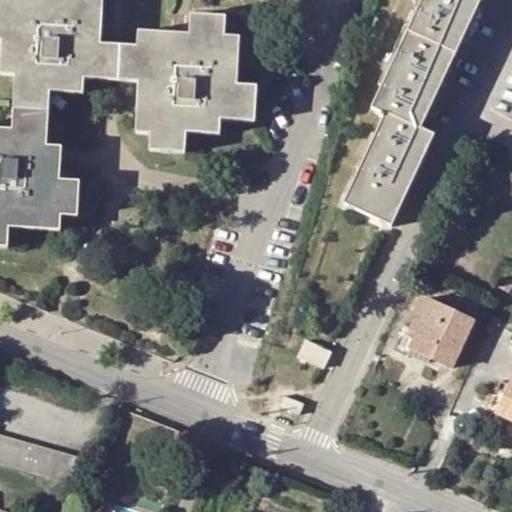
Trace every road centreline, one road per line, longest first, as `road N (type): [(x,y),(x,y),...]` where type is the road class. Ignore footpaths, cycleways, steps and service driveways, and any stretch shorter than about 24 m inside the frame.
road 1 (residential): [(208,417),(443,511)]
road 2 (residential): [(0,336),(208,417)]
